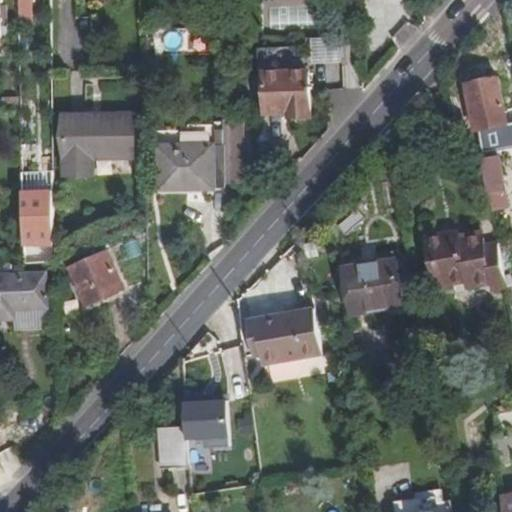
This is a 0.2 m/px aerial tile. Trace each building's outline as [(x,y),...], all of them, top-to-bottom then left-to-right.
[(268,113),(289,113),(289,116),(310,116),(309,71),(267,72),(268,113)] [(467,84),(475,129),(478,128),(479,136),(493,134),(491,125),(508,123),(498,77),(467,84)] [(18,107),(18,95),(3,95),(3,108),(18,107)] [(137,158),(137,118),(71,119),(71,176),(94,176),(94,158),(137,158)] [(226,186),(227,144),(164,147),(164,190),(226,186)] [(497,155),(483,158),(489,192),(503,189),(497,155)] [(27,175),(27,188),(51,188),(51,174),(27,175)] [(58,246),(58,196),(32,196),(32,203),(27,203),(28,247),(58,246)] [(301,235),(306,263),(322,260),(315,219),(301,235)] [(506,287),(498,242),(486,245),(484,237),(461,241),(459,229),(427,235),(436,286),(454,282),(454,279),(467,276),(470,288),(493,284),(494,289),(506,287)] [(92,306),(128,290),(114,254),(77,269),(92,306)] [(403,304),(397,260),(345,267),(352,313),(403,304)] [(47,278),(14,280),(14,288),(0,288),(0,322),(16,322),(16,311),(49,309),(47,278)] [(0,280),(0,288),(14,288),(14,280),(0,280)] [(289,296),(292,313),(312,310),(309,293),(289,296)] [(250,319),(252,341),(260,340),(262,354),(263,362),(320,353),(312,310),(292,313),(250,319)] [(254,355),(262,354),(260,340),(252,341),(254,355)] [(234,401),(189,400),(189,445),(233,445),(234,401)] [(162,470),(190,469),(186,409),(159,411),(162,470)] [(501,432),(511,429),(511,413),(498,416),(501,432)] [(511,511),(511,493),(503,495),(506,511),(511,511)] [(412,502),(412,511),(452,511),(451,502),(438,505),(438,498),(412,502)] [(412,511),(412,502),(395,505),(395,511),(412,511)]
